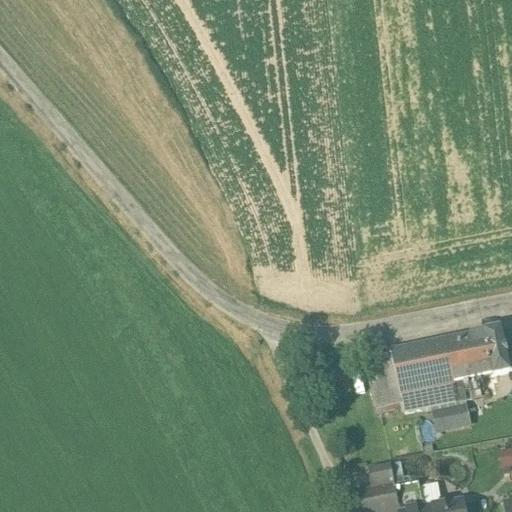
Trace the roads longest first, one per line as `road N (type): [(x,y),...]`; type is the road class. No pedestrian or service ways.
road 1 (unclassified): [(0,66),(192,281),(269,330)]
road 2 (unclassified): [(269,330),(313,337),(511,303)]
road 3 (unclassified): [(354,511),(269,330)]
